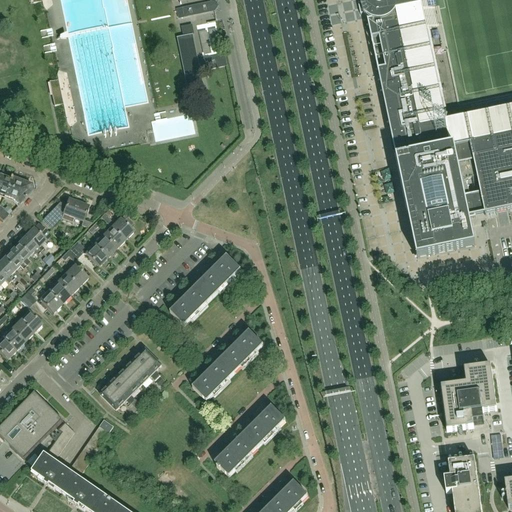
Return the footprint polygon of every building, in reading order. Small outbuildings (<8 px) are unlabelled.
[(511,0),(362,0),(362,1),(362,2),(362,3),(361,4),(358,4),(359,6),(360,14),(361,16),(363,14),(364,16),(365,16),(365,17),(366,18),(367,19),(368,20),(369,20),(369,21),(371,22),(372,22),(368,23),(368,22),(368,23),(393,145),(397,161),(398,168),(401,181),(417,261),(420,260),(475,248),(469,219),(476,218),(475,216),(484,214),(485,216),(511,210),(511,0)] [(179,20),(215,13),(219,7),(213,2),(177,10),(179,20)] [(193,36),(192,28),(183,29),(185,37),(177,39),(177,40),(178,39),(194,36),(193,36)] [(215,51),(219,50),(216,33),(211,34),(215,51)] [(201,36),(205,53),(209,52),(206,35),(201,36)] [(204,89),(194,36),(178,39),(189,92),(204,89)] [(224,58),(203,62),(205,71),(226,66),(224,58)] [(54,108),(63,106),(58,81),(49,83),(54,108)] [(204,99),(203,90),(205,90),(204,89),(189,92),(188,92),(188,93),(193,92),(195,101),(204,99)] [(0,196),(5,198),(11,180),(10,179),(4,177),(3,179),(0,178),(0,196)] [(25,200),(32,192),(31,187),(11,180),(5,198),(14,201),(13,201),(19,207),(24,201),(26,200),(25,200)] [(83,221),(88,208),(68,201),(66,207),(63,216),(82,223),(83,221)] [(62,220),(63,216),(66,207),(59,204),(41,223),(50,232),(55,226),(62,220)] [(13,213),(7,207),(3,211),(0,207),(0,220),(2,223),(13,213)] [(221,213),(216,226),(228,230),(233,217),(221,213)] [(121,221),(120,220),(114,226),(107,219),(108,218),(105,215),(101,219),(112,230),(125,243),(124,242),(128,238),(129,239),(134,234),(129,229),(121,221)] [(125,217),(121,221),(129,229),(133,225),(125,217)] [(82,223),(81,227),(87,229),(91,225),(92,224),(83,221),(82,223)] [(41,248),(51,238),(40,227),(35,232),(34,230),(33,231),(31,231),(28,234),(28,236),(26,239),(41,254),(44,251),(41,248)] [(112,230),(103,239),(116,252),(117,252),(116,251),(119,247),(120,248),(125,243),(112,230)] [(41,254),(26,239),(23,241),(22,241),(17,245),(30,258),(34,254),(37,257),(41,254)] [(116,252),(103,239),(94,247),(108,261),(108,260),(107,259),(111,256),(112,257),(116,252)] [(77,250),(81,246),(77,243),(69,251),(78,260),(82,256),(77,250)] [(30,258),(17,245),(13,250),(13,252),(11,254),(26,269),(29,265),(26,262),(30,258)] [(108,261),(94,247),(86,256),(86,255),(85,256),(99,270),(99,269),(98,268),(102,265),(103,266),(108,261)] [(78,260),(69,251),(61,260),(64,263),(68,259),(74,264),(78,260)] [(26,269),(11,254),(9,256),(7,256),(3,260),(15,273),(19,268),(23,272),(26,269)] [(45,259),(51,264),(55,260),(50,255),(45,259)] [(227,286),(241,272),(237,268),(235,266),(227,258),(215,271),(213,272),(227,286)] [(48,267),(51,264),(45,259),(43,262),(48,267)] [(15,273),(3,260),(0,262),(0,272),(11,284),(15,280),(11,277),(15,273)] [(88,281),(74,267),(74,268),(66,276),(79,290),(79,289),(78,288),(82,285),(83,286),(88,281)] [(11,284),(0,272),(0,287),(0,288),(4,283),(8,287),(11,284)] [(213,300),(227,286),(213,272),(211,275),(199,286),(213,300)] [(79,290),(66,276),(57,285),(70,298),(71,298),(70,297),(73,293),(74,294),(79,290)] [(172,289),(178,282),(173,278),(167,285),(172,289)] [(18,290),(22,293),(25,290),(18,284),(15,287),(18,290)] [(70,298),(57,285),(48,294),(62,307),(61,306),(65,302),(66,303),(70,298)] [(199,314),(213,300),(199,286),(187,298),(185,300),(199,314)] [(31,297),(35,293),(32,290),(23,298),(32,307),(36,303),(31,297)] [(13,293),(9,296),(14,301),(17,298),(16,297),(13,293)] [(62,307),(48,294),(40,302),(39,302),(53,316),(54,316),(52,315),(56,311),(57,312),(62,307)] [(32,307),(23,298),(19,302),(28,311),(32,307)] [(184,329),(199,314),(185,300),(183,302),(172,313),(170,315),(178,323),(180,325),(184,329)] [(42,327),(28,313),(28,314),(28,315),(20,323),(33,336),(34,336),(33,335),(36,331),(37,332),(42,327)] [(33,336),(20,323),(11,332),(25,345),(24,344),(26,341),(27,342),(29,340),(33,336)] [(25,345),(11,332),(3,340),(16,354),(16,353),(15,352),(19,349),(20,350),(25,345)] [(263,348),(260,344),(257,341),(256,340),(249,333),(243,340),(238,345),(235,348),(249,362),(263,348)] [(16,354),(3,340),(0,342),(0,355),(7,363),(8,362),(7,361),(10,358),(11,358),(16,354)] [(249,362),(235,348),(233,350),(221,362),(235,376),(249,362)] [(161,368),(145,351),(140,357),(138,355),(135,358),(157,380),(160,377),(158,376),(156,373),(161,368)] [(157,380),(135,358),(132,360),(134,362),(125,372),(141,388),(151,378),(155,383),(157,380)] [(235,376),(221,362),(210,373),(207,376),(221,390),(235,376)] [(466,385),(441,388),(447,433),(474,429),(473,427),(483,426),(483,422),(484,422),(483,414),(497,412),(491,367),(464,371),(466,385)] [(141,388),(125,372),(115,381),(114,379),(111,382),(133,404),(135,402),(131,398),(141,388)] [(221,390),(207,376),(205,378),(193,390),(200,398),(203,400),(207,404),(221,390)] [(160,379),(156,383),(160,387),(164,383),(160,379)] [(133,404),(111,382),(108,385),(110,387),(100,396),(116,413),(126,403),(130,407),(133,404)] [(0,430),(0,438),(10,448),(17,455),(24,462),(51,434),(63,422),(46,405),(46,406),(35,395),(0,430)] [(272,437),(286,423),(282,419),(280,417),(272,409),(259,421),(258,423),(272,437)] [(100,429),(110,435),(114,429),(104,422),(100,429)] [(258,451),(272,437),(258,423),(255,425),(244,437),(258,451)] [(75,434),(65,425),(61,429),(59,431),(63,433),(71,439),(75,434)] [(100,429),(96,434),(106,441),(110,436),(110,435),(100,429)] [(71,439),(63,433),(59,438),(68,444),(71,439)] [(96,434),(92,440),(103,447),(106,441),(96,434)] [(501,436),(491,437),(494,461),(504,460),(501,436)] [(244,465),(258,451),(244,437),(232,449),(230,451),(244,465)] [(68,444),(59,438),(56,443),(65,449),(68,444)] [(92,440),(88,445),(99,452),(103,447),(92,440)] [(61,454),(65,449),(56,443),(52,448),(61,454)] [(88,445),(85,451),(95,458),(99,452),(88,445)] [(58,458),(61,454),(52,448),(49,452),(58,458)] [(85,451),(81,456),(91,464),(95,458),(85,451)] [(238,471),(244,465),(230,451),(227,453),(215,465),(218,468),(217,469),(220,472),(221,471),(223,473),(225,475),(229,479),(238,471)] [(58,458),(49,452),(46,457),(55,463),(58,458)] [(35,455),(27,463),(35,471),(35,470),(41,461),(35,455)] [(45,486),(46,487),(60,467),(55,463),(46,457),(45,456),(41,461),(35,470),(35,471),(32,474),(45,484),(44,486),(45,486)] [(81,456),(77,462),(87,469),(89,466),(91,464),(81,456)] [(450,480),(444,481),(444,482),(445,481),(447,494),(446,494),(446,495),(452,494),(454,511),(481,511),(475,461),(463,463),(463,461),(460,462),(460,463),(448,465),(450,480)] [(77,462),(73,467),(84,475),(87,469),(77,462)] [(69,473),(60,467),(46,487),(48,488),(49,489),(50,487),(63,496),(76,478),(69,473)] [(81,478),(84,475),(73,467),(69,473),(80,480),(81,482),(83,479),(81,478)] [(80,480),(76,478),(63,496),(75,505),(74,506),(75,507),(76,508),(90,488),(81,482),(80,480)] [(293,511),(294,511),(308,498),(304,494),(302,492),(294,484),(282,496),(280,499),(293,511)] [(86,511),(96,511),(106,498),(90,488),(76,508),(78,509),(79,510),(80,508),(86,511)] [(118,511),(121,509),(106,498),(96,511),(118,511)] [(293,511),(280,499),(278,501),(266,511),(293,511)]
